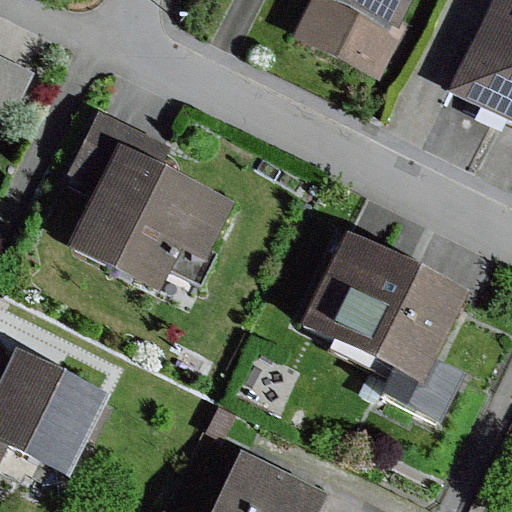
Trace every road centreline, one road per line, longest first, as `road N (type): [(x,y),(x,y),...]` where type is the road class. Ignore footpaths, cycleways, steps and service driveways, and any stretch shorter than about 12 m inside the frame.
road 1 (residential): [(149,63),(511,234)]
road 2 (residential): [(149,63),(16,0)]
